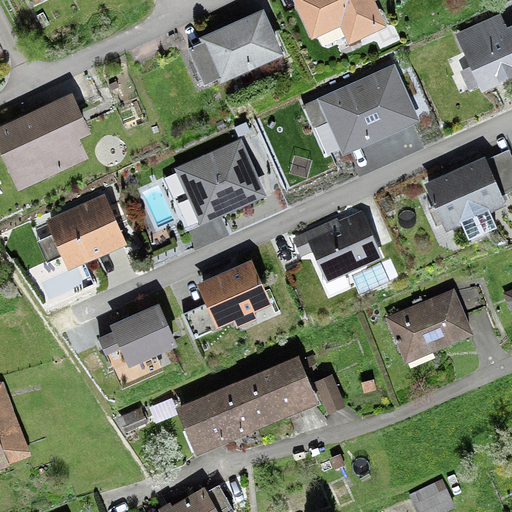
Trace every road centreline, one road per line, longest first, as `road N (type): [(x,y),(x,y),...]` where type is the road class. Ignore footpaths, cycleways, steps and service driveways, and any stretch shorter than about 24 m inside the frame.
road 1 (residential): [(95,314),(511,125)]
road 2 (residential): [(154,488),(401,417),(511,365)]
road 3 (residential): [(0,100),(208,0)]
